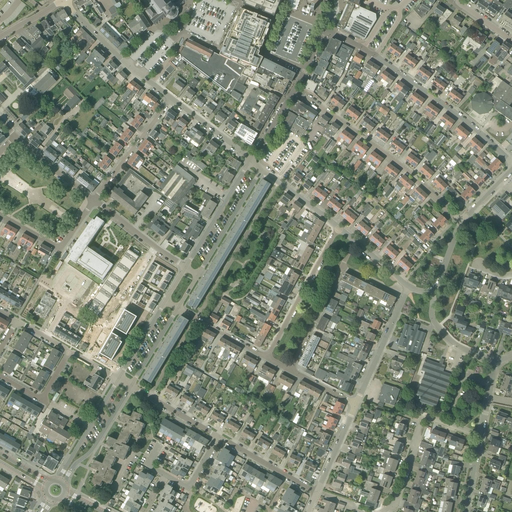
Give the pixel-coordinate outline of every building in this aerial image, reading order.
[(88,7),(83,0),(79,0),(74,3),(78,11),(82,14),(85,12),(82,8),(81,7),(84,5),(86,8),(88,7)] [(94,0),(83,0),(88,7),(93,4),(100,15),(104,13),(99,5),(95,2),(94,0)] [(110,0),(115,6),(117,9),(121,6),(117,0),(110,0)] [(150,20),(155,26),(166,17),(170,20),(174,19),(177,17),(178,13),(178,11),(179,10),(179,9),(179,8),(178,8),(188,0),(187,0),(146,0),(150,4),(148,5),(150,7),(145,10),(152,19),(150,20)] [(242,0),(241,2),(244,3),(243,5),(274,17),(278,7),(279,7),(281,0),(242,0)] [(424,0),(426,1),(424,3),(423,2),(421,6),(419,5),(413,10),(421,19),(424,16),(423,15),(424,14),(425,15),(428,11),(429,11),(431,8),(430,7),(432,5),(433,5),(436,0),(424,0)] [(486,11),(492,0),(480,0),(475,7),(484,13),(486,11)] [(497,2),(493,0),(492,0),(486,11),(494,17),(500,9),(501,8),(501,6),(497,3),(497,2)] [(506,0),(501,6),(504,8),(511,0),(510,0),(506,0)] [(371,12),(365,9),(360,7),(348,2),(347,5),(348,5),(339,26),(338,25),(337,28),(348,33),(349,33),(360,38),(360,39),(364,41),(367,36),(372,28),(377,20),(376,14),(371,13),(371,12)] [(108,10),(112,16),(118,12),(116,9),(117,9),(115,6),(108,10)] [(447,19),(452,13),(446,9),(445,10),(438,6),(434,12),(440,17),(440,18),(442,20),(439,24),(441,25),(447,19)] [(68,17),(64,10),(56,14),(59,18),(60,17),(62,21),(61,21),(64,24),(69,30),(72,27),(64,20),(68,17)] [(241,74),(248,78),(253,80),(263,58),(258,56),(271,22),(241,10),(220,56),(226,59),(244,68),(241,74)] [(511,17),(511,16),(506,13),(507,13),(506,12),(501,20),(507,24),(511,17)] [(144,32),(151,27),(142,13),(135,19),(136,20),(128,25),(133,34),(141,29),(144,32)] [(55,25),(58,29),(62,32),(63,30),(60,27),(64,24),(61,21),(62,21),(60,17),(59,18),(56,14),(51,17),(56,25),(55,25)] [(456,30),(458,26),(462,21),(458,19),(459,18),(455,16),(451,22),(454,24),(452,27),(456,30)] [(92,25),(95,27),(101,22),(98,19),(95,17),(92,20),(93,21),(93,22),(94,23),(92,25)] [(53,32),(55,30),(58,29),(55,25),(53,26),(48,19),(41,23),(45,30),(52,37),(54,34),(53,32)] [(442,32),(449,25),(445,22),(439,28),(442,32)] [(103,35),(109,30),(104,25),(99,31),(103,35)] [(463,35),(467,29),(463,26),(461,29),(458,26),(456,30),(459,32),(459,33),(463,35)] [(41,33),(35,27),(29,33),(35,40),(36,39),(37,40),(30,47),(35,52),(45,42),(41,37),(39,35),(41,33)] [(77,42),(83,36),(86,33),(81,29),(82,28),(81,28),(73,37),(77,42)] [(114,34),(109,30),(103,35),(108,40),(114,34)] [(475,52),(478,54),(481,50),(483,49),(480,46),(486,38),(480,34),(480,32),(478,31),(476,31),(471,39),(467,37),(463,44),(466,46),(469,42),(478,48),(475,52)] [(113,44),(118,39),(114,34),(108,40),(113,44)] [(117,49),(122,44),(123,44),(127,40),(122,35),(118,39),(113,44),(117,49)] [(69,41),(82,56),(84,53),(95,42),(92,39),(88,36),(86,38),(83,36),(77,42),(73,37),(69,41)] [(335,41),(331,39),(325,52),(347,62),(348,59),(353,50),(341,44),(341,43),(335,40),(335,41)] [(25,46),(19,40),(18,40),(17,40),(16,41),(16,42),(13,45),(15,46),(14,48),(19,52),(22,56),(26,53),(22,49),(25,46)] [(179,51),(187,55),(193,42),(189,40),(188,40),(186,43),(184,42),(179,51)] [(388,51),(393,54),(397,48),(394,46),(397,43),(395,41),(388,51)] [(492,54),(495,56),(505,42),(504,41),(501,47),(499,45),(499,44),(499,45),(495,42),(495,41),(486,52),(491,56),(492,54)] [(193,42),(187,55),(192,57),(198,45),(198,44),(197,45),(193,42)] [(511,47),(505,42),(495,56),(491,60),(492,61),(495,63),(500,56),(504,59),(508,54),(507,53),(511,47)] [(199,45),(198,45),(192,57),(187,55),(179,51),(168,63),(170,65),(165,70),(170,75),(184,60),(230,95),(231,93),(241,74),(244,68),(226,59),(220,56),(213,53),(213,52),(212,52),(204,48),(203,47),(202,47),(199,45)] [(23,88),(25,90),(30,85),(29,83),(35,77),(34,77),(35,77),(6,47),(0,52),(6,59),(0,65),(0,105),(5,101),(5,100),(7,99),(0,91),(0,75),(8,69),(24,86),(22,89),(23,88)] [(91,66),(93,64),(93,63),(103,52),(98,47),(97,48),(98,48),(92,53),(92,54),(88,59),(86,61),(91,66)] [(397,48),(393,54),(398,58),(405,49),(403,47),(400,50),(397,48)] [(94,78),(97,75),(102,70),(99,67),(103,62),(103,63),(108,57),(103,52),(93,63),(93,64),(97,67),(93,72),(94,72),(91,76),(94,78)] [(347,62),(325,52),(324,52),(325,52),(321,59),(321,60),(343,71),(347,63),(347,62)] [(410,52),(403,61),(408,65),(413,59),(409,57),(412,53),(410,52)] [(87,56),(84,53),(82,56),(75,63),(78,66),(87,56)] [(362,66),(359,64),(363,58),(357,54),(348,68),(352,70),(355,65),(360,68),(362,66)] [(483,56),(474,66),(479,70),(488,61),(483,56)] [(267,87),(267,86),(270,81),(271,77),(277,65),(263,59),(263,58),(253,80),(267,87)] [(413,59),(408,65),(413,69),(420,59),(418,58),(416,61),(413,59)] [(343,71),(321,60),(320,64),(319,64),(318,67),(335,76),(340,78),(341,76),(343,71)] [(62,68),(55,61),(52,64),(59,71),(62,68)] [(370,71),(374,65),(375,64),(372,62),(372,63),(369,61),(362,71),(362,72),(367,75),(370,71)] [(117,68),(112,62),(110,65),(108,63),(103,69),(106,72),(108,72),(110,71),(112,73),(117,68)] [(447,75),(448,75),(452,71),(444,63),(440,67),(447,75)] [(416,74),(422,78),(426,71),(423,69),(426,66),(423,64),(416,74)] [(271,77),(279,80),(282,82),(284,79),(289,81),(292,83),(292,81),(293,79),(294,79),(294,78),(295,75),(296,75),(296,74),(295,74),(277,66),(278,65),(277,65),(277,66),(277,65),(271,77)] [(373,78),(380,68),(374,65),(370,71),(372,73),(370,76),(373,78)] [(47,66),(35,77),(29,83),(30,85),(25,90),(23,92),(31,100),(38,93),(41,96),(56,82),(54,79),(57,77),(49,68),(48,68),(47,66)] [(335,76),(318,67),(317,67),(318,68),(316,71),(314,74),(331,83),(335,76)] [(500,67),(494,73),(497,76),(503,70),(500,67)] [(428,69),(426,71),(422,78),(427,82),(434,72),(432,70),(431,71),(428,69)] [(453,70),(452,71),(448,75),(451,78),(456,73),(453,70)] [(358,71),(354,78),(352,82),(355,84),(357,80),(362,73),(358,71)] [(385,81),(389,75),(384,71),(377,81),(379,82),(382,79),(385,81)] [(115,78),(113,76),(109,81),(113,86),(119,80),(122,82),(127,77),(122,72),(115,78)] [(243,86),(248,78),(241,74),(231,93),(230,95),(230,96),(240,103),(242,99),(241,98),(244,92),(246,88),(243,86)] [(331,83),(314,74),(310,82),(328,90),(331,92),(335,85),(331,83)] [(389,75),(385,81),(388,83),(385,87),(388,89),(395,79),(389,75)] [(431,85),(437,89),(441,82),(444,79),(438,75),(431,85)] [(186,82),(182,79),(178,76),(175,80),(177,81),(173,86),(180,92),(184,86),(183,85),(186,82)] [(457,87),(462,78),(458,76),(453,85),(457,87)] [(489,84),(494,79),(492,76),(486,81),(489,84)] [(349,81),(346,79),(344,77),(341,83),(345,86),(346,85),(349,81)] [(185,95),(191,100),(195,94),(191,92),(199,82),(194,79),(191,82),(187,86),(190,88),(185,95)] [(282,82),(279,80),(278,82),(275,80),(274,82),(286,88),(288,85),(287,84),(289,81),(284,79),(282,82)] [(322,101),(323,102),(324,102),(327,98),(329,95),(326,94),(328,90),(310,82),(308,80),(304,89),(313,93),(322,101)] [(132,81),(127,87),(129,89),(121,98),(124,101),(137,85),(132,81)] [(441,82),(437,89),(442,92),(449,83),(447,81),(444,84),(441,82)] [(493,96),(491,98),(492,107),(495,109),(494,109),(511,122),(511,108),(509,107),(511,102),(511,81),(509,86),(502,81),(492,95),(493,96)] [(274,82),(271,89),(283,95),(284,91),(286,88),(274,82)] [(405,86),(399,82),(392,92),(394,93),(397,90),(400,92),(405,86)] [(124,101),(119,108),(122,111),(128,104),(133,97),(133,96),(135,94),(137,95),(139,97),(144,91),(141,89),(142,88),(137,85),(124,101)] [(81,101),(75,95),(77,93),(70,86),(65,91),(72,98),(66,104),(72,110),(81,101)] [(403,100),(410,90),(405,86),(400,92),(397,96),(403,100)] [(349,97),(353,99),(360,89),(357,87),(349,97)] [(455,87),(448,96),(453,100),(458,94),(455,92),(457,88),(455,87)] [(249,95),(272,109),(273,110),(276,104),(275,103),(276,101),(277,101),(279,98),(272,94),(272,95),(269,93),(268,95),(258,88),(256,92),(252,90),(249,95)] [(199,97),(194,103),(198,106),(198,105),(201,108),(205,102),(207,104),(211,100),(210,99),(216,92),(212,89),(206,98),(201,94),(199,97)] [(386,90),(380,98),(383,100),(389,92),(386,90)] [(108,99),(111,102),(113,104),(118,97),(114,93),(108,99)] [(142,98),(144,100),(148,104),(153,97),(148,93),(147,95),(145,94),(142,98)] [(336,106),(341,100),(338,98),(340,94),(338,93),(331,102),(336,106)] [(415,103),(419,97),(414,93),(407,102),(409,104),(412,101),(415,103)] [(453,100),(458,104),(465,94),(463,93),(461,96),(458,94),(453,100)] [(488,113),(492,107),(491,98),(484,94),(476,95),(471,102),(473,110),(479,115),(488,113)] [(249,95),(244,103),(268,117),(271,112),(272,109),(249,95)] [(158,101),(153,97),(148,104),(153,107),(151,109),(154,112),(159,105),(157,103),(158,101)] [(425,101),(419,97),(415,103),(418,105),(415,109),(418,110),(425,101)] [(102,98),(93,107),(96,110),(105,101),(102,98)] [(336,106),(341,110),(348,100),(346,99),(344,102),(341,100),(336,106)] [(204,110),(210,115),(215,109),(210,106),(213,102),(211,100),(207,104),(209,105),(204,110)] [(221,100),(217,105),(215,107),(219,110),(224,103),(221,100)] [(297,100),(291,111),(297,115),(298,114),(299,115),(299,117),(311,124),(317,114),(308,107),(304,104),(297,100)] [(373,103),(372,104),(369,108),(372,110),(375,106),(376,105),(380,108),(382,105),(375,100),(373,103)] [(401,100),(400,101),(394,108),(398,111),(400,108),(404,102),(401,100)] [(138,101),(134,106),(132,108),(135,110),(141,103),(138,101)] [(266,121),(268,117),(244,103),(240,110),(263,125),(265,123),(264,123),(265,121),(266,121)] [(353,104),(346,113),(351,117),(356,111),(353,109),(355,105),(353,104)] [(430,114),(435,107),(429,104),(422,113),(424,115),(427,112),(430,114)] [(383,105),(378,111),(386,116),(390,110),(383,105)] [(34,106),(21,119),(23,122),(37,109),(34,106)] [(433,121),(440,111),(435,107),(430,114),(433,116),(431,119),(433,121)] [(18,119),(7,108),(3,111),(14,122),(18,119)] [(228,118),(230,117),(232,114),(224,108),(220,112),(220,113),(215,119),(222,123),(227,117),(228,118)] [(166,122),(170,125),(172,126),(175,121),(173,120),(177,115),(170,110),(166,115),(167,116),(165,120),(167,121),(166,122)] [(263,125),(240,110),(237,115),(244,120),(244,121),(259,131),(260,131),(263,125)] [(351,117),(356,121),(363,112),(361,110),(358,113),(356,111),(351,117)] [(311,124),(299,117),(298,118),(290,112),(289,113),(290,113),(282,125),(282,126),(301,137),(303,139),(307,133),(305,131),(311,124)] [(384,125),(389,118),(388,118),(390,116),(388,114),(381,123),(384,125)] [(442,122),(445,124),(450,118),(444,114),(437,124),(439,126),(442,122)] [(134,120),(140,125),(144,120),(138,115),(134,120)] [(323,115),(319,121),(323,124),(320,127),(323,128),(325,125),(325,126),(330,120),(323,115)] [(367,120),(370,116),(368,115),(360,124),(366,128),(370,122),(367,120)] [(177,123),(175,121),(172,126),(171,128),(176,132),(178,130),(181,133),(184,129),(188,123),(181,118),(177,123)] [(455,122),(450,118),(445,124),(442,128),(448,132),(455,122)] [(103,128),(108,122),(105,119),(99,125),(103,128)] [(371,132),(378,123),(373,119),(370,122),(366,128),(371,132)] [(16,129),(20,133),(32,122),(30,120),(28,122),(24,126),(22,123),(16,129)] [(140,125),(134,120),(131,125),(137,130),(140,125)] [(396,133),(403,125),(405,122),(402,120),(394,131),(396,133)] [(33,121),(32,122),(20,133),(25,138),(31,133),(28,130),(31,128),(32,128),(36,125),(33,121)] [(226,127),(232,132),(237,126),(239,128),(241,125),(236,121),(234,124),(231,121),(226,127)] [(258,134),(259,131),(244,121),(241,124),(247,127),(247,128),(258,134)] [(42,122),(34,130),(36,132),(45,124),(42,122)] [(325,130),(333,136),(335,133),(340,128),(333,123),(331,127),(329,125),(326,129),(325,130)] [(423,133),(426,135),(433,126),(429,123),(423,133)] [(239,128),(234,134),(245,142),(251,146),(258,134),(247,128),(241,124),(241,125),(239,128)] [(44,140),(46,137),(47,136),(48,137),(53,131),(46,125),(38,134),(36,133),(29,139),(29,140),(30,139),(32,141),(30,143),(37,149),(41,143),(42,142),(40,140),(41,138),(44,140)] [(380,139),(385,133),(382,131),(385,128),(383,126),(375,135),(380,139)] [(426,135),(428,136),(429,137),(435,128),(433,126),(426,135)] [(454,137),(455,136),(457,133),(459,136),(464,130),(459,126),(452,135),(454,137)] [(185,135),(187,136),(189,138),(192,140),(194,137),(198,131),(193,127),(190,132),(189,133),(187,131),(185,135)] [(127,129),(124,134),(130,138),(133,134),(127,129)] [(164,138),(167,134),(160,129),(158,133),(154,130),(149,136),(155,141),(157,137),(158,138),(161,139),(163,139),(164,138)] [(470,134),(464,130),(459,136),(463,138),(460,141),(462,143),(470,134)] [(203,135),(198,131),(194,137),(192,140),(199,146),(202,142),(200,140),(203,135)] [(344,141),(349,134),(344,131),(336,140),(342,144),(344,141)] [(380,139),(386,143),(393,134),(391,132),(388,135),(385,133),(380,139)] [(53,143),(58,136),(54,134),(49,140),(53,143)] [(120,139),(126,143),(130,138),(124,134),(120,139)] [(344,141),(342,144),(341,144),(345,146),(347,148),(354,138),(349,134),(344,141)] [(441,145),(446,138),(441,135),(434,144),(439,147),(441,145)] [(390,147),(395,150),(403,140),(402,141),(397,137),(390,147)] [(473,148),(479,142),(474,138),(466,147),(468,149),(470,146),(473,148)] [(326,151),(333,141),(330,139),(323,148),(326,151)] [(146,140),(142,145),(148,150),(150,147),(153,149),(155,147),(146,140)] [(395,150),(401,154),(408,145),(406,143),(407,142),(403,140),(395,150)] [(212,156),(215,152),(219,147),(211,141),(208,146),(205,144),(200,151),(201,152),(203,153),(205,150),(207,152),(207,153),(212,156)] [(336,143),(333,141),(326,151),(329,153),(336,143)] [(363,145),(360,143),(358,141),(351,151),(353,153),(356,149),(359,151),(363,145)] [(426,144),(430,147),(434,150),(436,146),(429,141),(426,144)] [(484,147),(479,142),(473,148),(476,151),(473,154),(476,156),(484,147)] [(119,152),(123,147),(117,143),(113,148),(119,152)] [(49,158),(56,148),(51,144),(49,147),(43,154),(46,156),(46,155),(49,158),(48,158),(49,158)] [(146,153),(148,150),(142,145),(138,150),(147,157),(148,155),(146,153)] [(369,149),(363,145),(359,151),(362,154),(359,157),(361,159),(369,149)] [(66,150),(73,155),(76,151),(69,146),(66,150)] [(66,151),(63,149),(61,152),(56,148),(49,158),(54,162),(59,156),(61,158),(66,151)] [(113,148),(110,152),(109,153),(115,157),(119,152),(113,148)] [(341,161),(344,157),(348,152),(344,149),(337,158),(341,161)] [(405,160),(410,164),(415,158),(419,153),(415,150),(414,152),(412,150),(405,160)] [(189,155),(191,153),(190,152),(188,151),(184,156),(191,162),(193,158),(189,155)] [(433,151),(426,159),(430,162),(436,154),(433,151)] [(378,156),(374,153),(373,152),(365,162),(368,163),(370,160),(373,162),(378,156)] [(135,154),(131,159),(137,163),(140,161),(142,163),(144,161),(135,154)] [(463,160),(456,154),(451,159),(455,163),(457,165),(458,165),(463,160)] [(471,165),(472,164),(475,161),(477,159),(473,155),(467,161),(471,165)] [(106,156),(103,161),(108,166),(112,161),(106,156)] [(383,160),(378,156),(373,162),(370,166),(374,168),(376,170),(383,160)] [(478,157),(477,159),(475,161),(476,162),(478,164),(481,167),(482,168),(484,165),(485,165),(484,166),(493,174),(498,169),(492,164),(489,167),(486,164),(482,160),(483,159),(482,159),(479,156),(478,157)] [(194,157),(193,158),(191,162),(204,172),(207,167),(194,157)] [(236,160),(231,157),(228,161),(230,163),(229,166),(232,168),(232,167),(237,171),(241,164),(236,160)] [(415,158),(410,164),(415,168),(423,158),(420,157),(418,160),(415,158)] [(63,159),(58,165),(63,169),(68,163),(63,159)] [(131,159),(127,164),(136,171),(138,168),(135,166),(137,163),(131,159)] [(502,165),(496,159),(492,164),(498,169),(502,165)] [(99,166),(105,171),(108,166),(103,161),(99,166)] [(357,169),(361,163),(358,161),(351,171),(354,173),(357,169)] [(440,172),(446,165),(447,163),(445,161),(443,163),(437,169),(440,172)] [(424,175),(429,170),(426,167),(429,164),(427,162),(419,171),(424,175)] [(68,163),(63,169),(68,173),(73,167),(68,163)] [(301,164),(295,172),(297,174),(293,179),(294,180),(295,181),(295,183),(297,184),(298,184),(298,183),(299,183),(303,178),(302,177),(303,177),(301,175),(303,173),(302,172),(305,167),(301,164)] [(394,168),(389,164),(382,174),(384,176),(386,172),(389,175),(394,168)] [(171,173),(167,178),(162,184),(158,190),(168,198),(177,205),(178,205),(192,186),(197,180),(193,177),(177,165),(173,170),(171,173)] [(73,167),(68,173),(73,177),(78,171),(73,167)] [(229,184),(234,176),(228,173),(229,170),(225,167),(220,174),(219,175),(217,177),(218,178),(220,179),(218,182),(223,185),(224,185),(225,185),(225,184),(226,183),(229,184)] [(400,172),(394,168),(389,175),(393,177),(390,180),(392,182),(400,172)] [(424,175),(429,180),(437,171),(435,169),(432,172),(429,170),(424,175)] [(476,175),(478,178),(484,183),(489,178),(480,170),(478,172),(476,175)] [(329,174),(326,171),(324,174),(320,180),(323,182),(329,174)] [(462,175),(462,174),(459,171),(453,178),(457,181),(462,175)] [(320,180),(324,174),(322,172),(316,179),(319,181),(320,180)] [(462,174),(462,175),(468,181),(471,178),(465,172),(462,174)] [(77,180),(82,184),(87,178),(82,174),(77,180)] [(313,185),(312,185),(314,182),(312,181),(312,180),(311,179),(312,178),(308,175),(305,180),(307,181),(303,186),(304,187),(303,187),(308,191),(308,190),(308,191),(313,185)] [(372,183),(375,185),(380,178),(377,175),(372,183)] [(409,180),(406,177),(404,175),(396,185),(401,189),(404,185),(404,186),(409,180)] [(437,188),(443,182),(445,179),(441,175),(433,183),(437,188)] [(82,184),(87,188),(92,182),(87,178),(82,184)] [(480,188),(484,183),(478,178),(476,180),(473,178),(471,179),(480,188)] [(257,189),(253,196),(261,201),(271,185),(263,180),(260,185),(258,187),(259,187),(257,189)] [(414,184),(409,180),(404,186),(407,188),(404,191),(406,193),(414,184)] [(92,192),(97,186),(92,182),(87,188),(92,192)] [(330,189),(333,192),(336,189),(339,185),(335,182),(330,189)] [(437,188),(442,192),(450,184),(448,182),(445,185),(443,182),(437,188)] [(109,195),(111,197),(135,215),(141,208),(141,207),(148,198),(143,193),(142,193),(141,192),(133,202),(123,194),(124,192),(119,189),(121,187),(119,186),(120,184),(119,183),(115,188),(109,195)] [(320,184),(312,194),(318,198),(322,192),(319,189),(322,186),(320,184)] [(471,197),(475,192),(467,184),(465,186),(468,189),(465,191),(471,197)] [(455,188),(453,185),(448,190),(454,196),(457,193),(454,190),(455,188)] [(394,190),(391,187),(386,194),(384,196),(387,198),(394,190)] [(423,192),(419,188),(418,187),(410,196),(412,198),(415,201),(415,200),(423,192)] [(318,198),(323,202),(330,193),(328,191),(326,194),(322,192),(318,198)] [(466,202),(471,197),(465,191),(460,196),(466,202)] [(428,196),(423,192),(415,200),(418,203),(420,205),(428,196)] [(207,200),(203,207),(212,212),(216,205),(210,201),(212,198),(204,193),(202,197),(207,200)] [(507,212),(503,207),(504,206),(502,205),(509,197),(506,194),(504,193),(499,199),(498,197),(489,206),(490,207),(490,206),(493,209),(493,210),(501,218),(504,215),(505,216),(506,215),(505,214),(507,212)] [(292,198),(286,194),(282,199),(280,202),(286,206),(288,204),(292,198)] [(244,212),(252,217),(261,201),(253,196),(249,203),(248,205),(244,212)] [(334,196),(327,205),(332,209),(337,203),(334,201),(337,197),(334,196)] [(406,196),(406,197),(399,204),(398,206),(401,208),(403,206),(409,199),(406,196)] [(177,205),(168,198),(164,204),(173,211),(177,206),(177,205)] [(353,198),(351,200),(347,205),(351,207),(356,200),(353,198)] [(296,215),(298,212),(301,209),(300,208),(302,206),(296,201),(291,207),(295,210),(293,213),(296,215)] [(332,209),(338,213),(345,204),(343,202),(340,205),(337,203),(332,209)] [(200,218),(202,215),(199,214),(200,213),(185,204),(182,209),(186,212),(196,216),(200,218)] [(368,209),(370,206),(367,204),(362,210),(365,212),(368,209)] [(203,207),(200,213),(199,214),(202,215),(208,219),(212,212),(203,207)] [(280,219),(284,215),(283,214),(287,209),(284,207),(276,216),(280,219)] [(347,220),(352,214),(348,212),(351,208),(349,207),(342,216),(347,220)] [(238,221),(234,227),(242,232),(252,217),(244,212),(240,219),(239,221),(238,221)] [(352,214),(347,220),(352,225),(360,215),(357,213),(355,217),(352,214)] [(313,223),(321,228),(324,223),(318,220),(315,219),(316,217),(313,215),(311,218),(315,219),(313,223)] [(200,218),(196,216),(189,227),(199,233),(203,227),(198,224),(201,219),(200,218)] [(442,216),(437,221),(443,226),(447,221),(442,216)] [(70,257),(69,259),(76,264),(77,263),(82,266),(103,280),(111,268),(109,266),(85,250),(90,243),(97,233),(104,223),(97,218),(97,217),(95,221),(93,220),(93,219),(92,220),(93,220),(77,243),(76,243),(75,245),(73,244),(71,247),(73,248),(71,250),(72,251),(70,254),(69,253),(69,254),(71,255),(69,257),(70,257)] [(151,228),(157,233),(164,223),(165,222),(157,217),(152,224),(153,225),(151,228)] [(177,217),(172,225),(174,227),(180,219),(177,217)] [(416,220),(423,226),(426,223),(419,217),(416,220)] [(287,231),(291,225),(294,221),(294,220),(291,218),(287,225),(284,222),(281,227),(287,231)] [(356,228),(361,232),(366,226),(369,223),(364,219),(356,228)] [(438,231),(443,226),(437,221),(434,224),(431,221),(429,223),(438,231)] [(170,227),(164,223),(157,233),(163,237),(170,227)] [(318,234),(321,228),(313,223),(312,224),(312,223),(311,226),(305,223),(304,226),(306,227),(318,234)] [(7,235),(11,228),(5,225),(0,234),(0,235),(2,236),(4,233),(7,235)] [(369,228),(366,226),(361,232),(366,236),(374,227),(372,225),(369,228)] [(196,240),(199,233),(189,227),(184,235),(180,233),(180,232),(173,228),(170,232),(174,234),(178,236),(183,239),(187,241),(190,236),(196,240)] [(229,236),(225,243),(233,248),(242,232),(234,227),(230,234),(231,234),(229,236)] [(315,239),(318,234),(306,227),(304,229),(308,231),(306,234),(315,239)] [(406,231),(405,230),(402,232),(409,238),(414,232),(409,227),(406,231)] [(426,232),(424,234),(429,240),(434,235),(425,227),(423,229),(426,232)] [(6,238),(9,240),(11,242),(17,231),(11,228),(7,235),(6,238)] [(370,239),(375,244),(380,238),(377,235),(379,232),(377,230),(370,239)] [(313,244),(315,239),(306,234),(301,231),(296,238),(299,240),(310,245),(311,243),(313,244)] [(174,234),(170,232),(168,235),(165,239),(168,242),(174,234)] [(425,245),(429,240),(424,234),(424,235),(422,233),(419,235),(418,234),(416,237),(425,245)] [(28,238),(23,234),(17,245),(19,246),(21,242),(25,244),(28,238)] [(375,244),(380,248),(388,239),(385,237),(383,241),(380,238),(375,244)] [(28,238),(25,244),(28,246),(26,250),(28,251),(34,241),(28,238)] [(186,243),(187,241),(183,239),(180,243),(183,245),(180,250),(187,254),(191,247),(186,243)] [(301,250),(310,255),(313,250),(309,248),(310,245),(299,240),(298,243),(301,244),(298,249),(299,249),(301,250)] [(402,249),(404,251),(409,246),(412,243),(409,241),(402,249)] [(13,245),(10,243),(7,249),(4,254),(7,255),(13,245)] [(220,252),(217,256),(216,259),(224,263),(233,248),(225,243),(221,250),(220,252)] [(383,251),(388,256),(394,250),(391,247),(393,244),(391,243),(383,251)] [(45,254),(41,261),(45,264),(47,261),(46,261),(52,251),(41,245),(38,251),(45,254)] [(414,253),(419,257),(423,252),(419,248),(414,253)] [(121,283),(122,281),(122,280),(122,281),(127,273),(129,270),(129,271),(135,263),(134,263),(136,260),(137,260),(139,257),(129,250),(103,287),(100,285),(85,306),(84,307),(98,317),(100,314),(112,296),(115,298),(118,293),(115,291),(121,283)] [(278,260),(281,254),(274,250),(271,256),(278,260)] [(310,255),(301,250),(298,256),(307,261),(310,255)] [(388,256),(393,260),(401,251),(399,250),(397,253),(394,250),(388,256)] [(397,264),(402,268),(407,262),(404,260),(407,256),(405,255),(397,264)] [(295,261),(305,266),(307,261),(298,256),(295,261)] [(271,267),(271,266),(274,260),(269,258),(266,264),(271,267)] [(210,267),(206,274),(214,279),(224,263),(216,259),(212,265),(211,267),(210,267)] [(302,271),(305,266),(295,261),(293,260),(290,265),(302,271)] [(412,266),(407,262),(402,268),(407,272),(412,266)] [(158,269),(162,271),(164,268),(155,263),(153,266),(152,265),(148,271),(150,272),(150,271),(155,275),(156,274),(158,269)] [(172,273),(164,268),(162,271),(165,273),(162,278),(167,282),(169,283),(172,277),(171,276),(172,273)] [(295,273),(296,272),(291,269),(287,276),(296,281),(299,276),(295,273)] [(157,280),(159,276),(156,274),(155,275),(150,271),(150,272),(148,274),(147,273),(143,279),(150,283),(154,278),(157,280)] [(347,284),(350,278),(351,276),(350,276),(348,275),(347,276),(344,275),(345,273),(343,276),(342,277),(343,277),(341,281),(347,284)] [(201,283),(197,290),(205,295),(214,279),(206,274),(202,281),(201,283)] [(469,274),(468,278),(469,279),(467,285),(464,284),(464,283),(462,287),(471,290),(472,289),(476,290),(477,288),(479,283),(478,282),(479,277),(479,278),(475,277),(476,276),(469,274)] [(166,284),(167,282),(162,278),(159,276),(157,280),(160,282),(157,287),(164,291),(167,285),(166,284)] [(293,286),(296,281),(287,276),(284,281),(293,286)] [(350,278),(347,284),(353,287),(356,280),(356,279),(354,278),(353,279),(350,278)] [(290,292),(293,286),(284,281),(282,280),(280,282),(283,284),(281,287),(290,292)] [(358,289),(361,283),(362,282),(359,281),(359,282),(356,280),(353,287),(358,289)] [(496,296),(497,294),(499,288),(495,286),(496,285),(495,285),(496,283),(489,281),(487,286),(483,285),(481,291),(487,294),(488,293),(492,294),(491,297),(496,298),(496,296)] [(363,295),(364,292),(367,286),(368,285),(368,284),(367,285),(365,284),(364,285),(361,283),(358,289),(357,292),(363,295)] [(145,292),(149,294),(151,290),(142,285),(140,288),(139,287),(135,293),(137,294),(142,297),(143,297),(145,292)] [(511,300),(511,296),(511,290),(504,288),(505,287),(500,285),(499,288),(497,294),(499,295),(501,295),(500,296),(511,300)] [(3,300),(8,303),(16,289),(17,287),(15,286),(14,288),(10,295),(7,294),(3,300)] [(370,295),(373,289),(373,287),(371,286),(370,288),(367,286),(364,292),(370,295)] [(288,297),(290,292),(281,287),(279,291),(273,288),(271,291),(280,295),(281,293),(288,297)] [(17,295),(16,295),(19,291),(16,289),(8,303),(14,306),(17,300),(15,298),(17,295)] [(374,301),(378,292),(379,290),(377,289),(376,290),(373,289),(370,295),(368,299),(369,299),(368,299),(373,302),(373,301),(374,301)] [(159,295),(151,290),(149,294),(152,296),(149,301),(154,304),(156,305),(159,299),(158,298),(159,295)] [(196,310),(203,298),(205,295),(197,290),(193,296),(193,297),(192,299),(192,298),(187,305),(192,308),(191,309),(193,310),(193,309),(196,310)] [(45,291),(34,313),(46,319),(56,300),(50,297),(51,295),(45,291)] [(279,298),(278,298),(280,295),(271,291),(270,294),(269,294),(273,296),(271,300),(273,302),(282,307),(285,301),(279,298)] [(382,293),(378,292),(374,301),(377,302),(378,299),(381,301),(384,294),(385,293),(382,292),(382,293)] [(144,302),(146,299),(143,297),(142,297),(137,294),(135,297),(134,296),(130,302),(137,306),(141,300),(144,302)] [(379,304),(385,307),(390,297),(391,296),(390,296),(388,295),(387,296),(384,294),(381,301),(379,304)] [(245,300),(250,303),(258,307),(260,303),(247,296),(245,300)] [(223,297),(221,301),(220,302),(228,306),(231,302),(223,297)] [(393,299),(390,297),(385,307),(383,311),(382,313),(379,319),(382,320),(385,314),(388,316),(388,314),(389,314),(392,306),(394,304),(394,303),(396,299),(396,298),(396,299),(394,298),(393,299)] [(153,307),(154,304),(149,301),(146,299),(144,302),(147,304),(144,310),(151,314),(154,308),(153,307)] [(331,299),(328,305),(339,311),(340,308),(336,306),(338,303),(331,299)] [(19,309),(23,303),(17,300),(14,306),(19,309)] [(276,317),(279,312),(270,307),(262,302),(261,305),(269,309),(267,312),(276,317)] [(279,312),(282,307),(273,302),(270,307),(279,312)] [(340,318),(337,317),(336,316),(339,311),(328,305),(325,311),(332,314),(333,314),(331,318),(338,321),(339,322),(340,319),(340,318)] [(462,317),(465,309),(457,306),(454,314),(455,314),(454,318),(454,319),(454,320),(453,320),(452,322),(457,324),(455,327),(461,329),(459,333),(461,334),(462,333),(464,334),(463,335),(470,337),(472,333),(473,334),(475,330),(466,327),(468,323),(464,322),(465,318),(462,317)] [(257,316),(265,321),(267,319),(274,323),(276,317),(267,312),(264,316),(251,308),(249,312),(257,316)] [(354,323),(361,326),(368,329),(369,327),(371,328),(375,330),(375,329),(378,330),(381,323),(375,321),(377,318),(372,315),(370,319),(374,321),(373,324),(361,319),(364,312),(362,311),(360,309),(354,323)] [(211,318),(209,320),(216,324),(219,318),(216,316),(218,312),(214,310),(212,314),(210,317),(211,318)] [(125,334),(135,316),(125,311),(115,328),(125,334)] [(264,323),(265,321),(257,316),(256,319),(259,322),(257,326),(259,328),(262,329),(268,332),(271,327),(265,324),(264,323)] [(181,317),(171,332),(179,337),(189,321),(181,317)] [(221,327),(227,331),(231,324),(233,320),(229,318),(229,319),(226,317),(224,320),(223,320),(221,324),(222,324),(221,327)] [(319,323),(333,330),(336,324),(337,325),(338,321),(331,318),(330,321),(329,321),(329,320),(322,317),(319,323)] [(9,323),(3,320),(0,324),(0,328),(4,331),(9,323)] [(476,328),(479,329),(478,331),(483,333),(486,324),(481,322),(481,323),(478,322),(476,328)] [(333,330),(319,323),(316,329),(323,332),(325,329),(332,333),(334,330),(333,330)] [(511,325),(506,323),(502,332),(506,334),(507,333),(511,334),(511,325)] [(405,324),(398,345),(406,348),(405,350),(414,353),(418,355),(426,334),(417,331),(418,329),(405,324)] [(59,336),(64,329),(58,325),(53,333),(59,336)] [(370,331),(368,329),(361,326),(359,331),(365,334),(363,338),(373,342),(375,337),(376,335),(369,333),(370,331)] [(265,338),(268,332),(262,329),(259,328),(256,332),(259,334),(265,338)] [(65,340),(69,332),(64,329),(59,336),(65,340)] [(200,340),(202,341),(205,343),(207,339),(211,332),(206,329),(200,340)] [(492,345),(494,339),(497,340),(499,334),(493,332),(486,329),(482,340),(485,341),(485,342),(492,345)] [(23,332),(20,337),(28,342),(32,337),(23,332)] [(70,343),(75,335),(69,332),(65,340),(70,343)] [(171,332),(162,348),(170,353),(179,337),(171,332)] [(216,335),(211,332),(207,339),(210,341),(208,344),(210,345),(216,335)] [(110,360),(120,342),(122,339),(112,334),(100,354),(110,360)] [(262,343),(265,338),(259,334),(256,340),(262,343)] [(81,339),(75,335),(70,343),(76,346),(81,339)] [(313,335),(306,350),(313,353),(320,339),(313,335)] [(20,337),(17,343),(25,348),(28,342),(20,337)] [(223,348),(226,341),(221,338),(216,348),(218,349),(220,346),(223,348)] [(367,354),(371,347),(365,344),(362,343),(364,341),(358,338),(354,348),(359,351),(367,354)] [(259,348),(262,343),(256,340),(254,345),(259,348)] [(226,341),(223,348),(225,349),(221,356),(222,356),(221,358),(222,359),(223,357),(224,357),(231,343),(226,341)] [(22,354),(25,348),(17,343),(13,349),(18,351),(22,354)] [(228,356),(230,352),(233,353),(237,346),(231,343),(224,357),(223,357),(222,359),(222,360),(224,361),(226,359),(228,355),(228,356)] [(237,346),(233,353),(236,355),(234,358),(236,359),(242,349),(237,346)] [(162,348),(153,363),(161,368),(170,353),(162,348)] [(53,349),(50,354),(58,359),(61,354),(53,349)] [(306,368),(313,353),(306,350),(298,365),(306,368)] [(359,351),(356,358),(359,359),(364,361),(367,354),(359,351)] [(11,353),(8,359),(16,364),(19,358),(11,353)] [(55,365),(58,359),(50,354),(46,360),(55,365)] [(338,358),(350,364),(351,362),(352,363),(354,360),(347,357),(340,354),(338,358)] [(244,364),(247,366),(251,359),(245,355),(239,366),(242,367),(244,364)] [(397,376),(399,371),(402,361),(393,358),(391,363),(392,363),(391,367),(390,367),(388,372),(393,374),(397,376)] [(8,359),(4,365),(13,369),(16,364),(8,359)] [(258,362),(251,359),(247,366),(246,369),(252,373),(258,362)] [(425,359),(424,364),(421,371),(425,372),(417,396),(421,398),(419,405),(422,406),(423,403),(435,407),(439,396),(444,398),(452,375),(437,370),(439,364),(425,359)] [(43,366),(51,371),(55,365),(46,360),(43,366)] [(153,363),(150,368),(143,379),(151,384),(161,368),(153,363)] [(228,371),(231,373),(232,373),(233,371),(236,366),(236,365),(232,363),(228,371)] [(354,363),(351,370),(358,374),(362,366),(357,364),(356,364),(354,363)] [(4,365),(1,370),(9,375),(13,369),(4,365)] [(188,365),(185,370),(192,374),(195,370),(188,365)] [(263,365),(258,376),(264,379),(270,369),(263,365)] [(270,369),(264,379),(270,383),(276,372),(270,369)] [(318,369),(314,377),(317,378),(318,378),(323,381),(327,373),(318,369)] [(40,370),(37,376),(46,381),(49,375),(45,373),(40,370)] [(355,381),(358,374),(351,370),(348,376),(338,372),(336,375),(344,379),(349,381),(350,379),(355,381)] [(104,379),(95,374),(91,381),(87,378),(84,384),(88,386),(88,387),(97,392),(99,387),(100,387),(102,384),(101,384),(104,379)] [(505,376),(503,383),(511,386),(511,374),(511,375),(511,378),(505,376)] [(279,385),(283,387),(288,378),(281,375),(275,385),(278,387),(279,385)] [(42,387),(46,381),(37,376),(34,382),(42,387)] [(294,382),(288,378),(283,387),(287,389),(286,391),(288,392),(294,382)] [(348,383),(349,381),(344,379),(342,381),(345,382),(342,390),(344,391),(350,393),(351,393),(352,391),(352,390),(351,390),(353,386),(348,383)] [(301,394),(303,391),(306,384),(301,381),(296,392),(301,394)] [(34,382),(31,388),(39,392),(42,387),(34,382)] [(165,392),(171,395),(174,389),(171,387),(173,384),(170,383),(165,392)] [(505,395),(511,397),(511,394),(511,393),(510,393),(511,390),(511,389),(511,386),(503,383),(500,390),(506,392),(505,395)] [(308,393),(311,386),(306,384),(303,391),(308,393)] [(400,390),(397,389),(396,388),(395,387),(394,387),(393,387),(383,384),(382,386),(385,392),(383,392),(383,391),(381,391),(377,400),(380,401),(381,402),(383,403),(384,403),(394,406),(395,404),(396,403),(396,401),(396,399),(400,390)] [(174,389),(171,395),(176,398),(181,389),(176,386),(174,389)] [(275,388),(272,386),(269,391),(267,395),(270,397),(275,388)] [(310,395),(313,396),(317,389),(311,386),(308,393),(306,397),(304,400),(302,404),(306,406),(310,398),(309,397),(310,395)] [(9,392),(3,388),(0,393),(0,397),(4,400),(9,392)] [(317,389),(313,396),(316,397),(314,401),(316,402),(322,392),(317,389)] [(180,400),(186,403),(189,398),(186,396),(188,393),(186,391),(180,400)] [(8,402),(13,405),(18,397),(12,394),(8,402)] [(192,399),(189,398),(186,403),(191,407),(197,398),(194,396),(192,399)] [(24,400),(18,397),(13,405),(19,408),(24,400)] [(336,399),(334,403),(337,404),(335,407),(342,411),(344,405),(337,402),(338,400),(336,399),(337,399),(336,399)] [(29,403),(24,400),(19,408),(25,411),(29,403)] [(201,400),(196,409),(201,412),(204,406),(201,405),(203,401),(201,400)] [(35,407),(29,403),(25,411),(30,415),(35,407)] [(201,412),(206,415),(212,406),(209,405),(207,408),(204,406),(201,412)] [(238,408),(237,407),(234,406),(234,407),(230,415),(233,417),(238,408)] [(36,418),(38,414),(41,410),(35,407),(30,415),(36,418)] [(340,416),(342,411),(335,407),(333,410),(330,409),(329,411),(340,416)] [(216,421),(220,415),(216,413),(218,410),(216,409),(211,418),(216,421)] [(291,420),(296,411),(293,409),(288,419),(291,420)] [(54,441),(59,444),(60,442),(64,444),(66,439),(67,440),(71,435),(62,430),(68,421),(51,410),(46,418),(48,419),(46,421),(44,419),(41,424),(42,425),(38,431),(42,434),(41,435),(43,437),(44,436),(47,438),(46,439),(53,443),(54,441)] [(366,413),(363,420),(369,422),(371,423),(372,419),(376,420),(378,417),(380,418),(382,412),(376,410),(375,412),(370,411),(369,414),(366,413)] [(120,435),(128,439),(131,434),(139,438),(145,424),(139,422),(142,415),(133,412),(131,417),(122,413),(122,414),(123,414),(121,417),(119,421),(126,424),(125,427),(124,426),(120,435)] [(506,419),(508,415),(507,415),(507,414),(507,413),(505,412),(504,413),(504,414),(499,412),(498,414),(499,414),(498,416),(496,415),(494,422),(497,424),(498,421),(504,424),(505,419),(506,419)] [(227,415),(225,414),(223,417),(220,415),(216,421),(222,424),(227,415)] [(328,423),(335,426),(337,420),(327,416),(326,418),(329,419),(328,423)] [(226,427),(231,430),(237,421),(233,419),(231,417),(226,427)] [(165,427),(168,421),(164,419),(159,428),(161,429),(159,431),(164,434),(167,428),(165,427)] [(362,428),(361,431),(367,433),(369,427),(367,427),(369,422),(363,420),(361,419),(359,426),(362,428)] [(164,434),(167,436),(171,431),(169,429),(172,424),(168,421),(165,427),(167,428),(164,434)] [(237,421),(231,430),(237,433),(242,424),(240,422),(240,423),(237,421)] [(333,431),(335,426),(328,423),(326,426),(323,424),(322,426),(333,431)] [(399,423),(397,429),(405,432),(407,428),(405,428),(406,426),(399,423)] [(167,436),(171,438),(175,433),(173,432),(176,426),(172,424),(169,429),(171,431),(167,436)] [(171,438),(175,441),(178,435),(176,434),(180,428),(176,426),(173,432),(175,433),(171,438)] [(246,426),(241,435),(247,438),(250,433),(247,431),(249,428),(246,426)] [(178,435),(175,441),(179,443),(181,440),(184,434),(182,433),(184,430),(180,428),(176,434),(178,435)] [(404,436),(405,432),(397,429),(395,435),(402,437),(403,435),(404,436)] [(181,440),(185,442),(188,437),(190,438),(193,432),(189,430),(187,433),(186,435),(184,434),(181,440)] [(301,436),(302,437),(305,432),(304,432),(304,431),(301,430),(294,444),(291,449),(295,450),(298,444),(301,436)] [(437,440),(439,432),(433,430),(430,438),(429,442),(431,442),(433,439),(437,440)] [(250,433),(247,438),(252,442),(257,432),(255,431),(253,435),(250,433)] [(322,435),(321,438),(328,441),(331,436),(320,431),(319,433),(322,435)] [(357,433),(354,440),(360,442),(365,444),(367,438),(366,436),(367,433),(361,431),(360,434),(357,433)] [(185,442),(189,445),(192,439),(194,440),(197,434),(193,432),(190,438),(188,437),(185,442)] [(446,434),(439,432),(437,440),(440,441),(439,445),(441,446),(438,453),(440,454),(442,455),(444,448),(447,440),(444,439),(446,434)] [(189,445),(192,447),(196,441),(198,442),(201,437),(197,434),(194,440),(192,439),(189,445)] [(110,450),(109,449),(105,459),(116,463),(118,458),(124,461),(130,447),(126,446),(128,439),(120,435),(117,441),(109,437),(106,445),(111,447),(110,450)] [(256,444),(262,447),(267,438),(262,435),(256,444)] [(498,437),(491,435),(489,438),(492,439),(490,445),(498,448),(501,449),(502,445),(503,446),(505,440),(498,437)] [(3,436),(0,441),(0,445),(4,447),(9,440),(3,436)] [(205,439),(201,437),(198,442),(196,441),(192,447),(196,449),(200,443),(202,445),(205,439)] [(449,444),(456,446),(458,439),(452,437),(449,444)] [(262,447),(267,450),(272,441),(267,438),(262,447)] [(326,447),(328,441),(321,438),(320,441),(316,439),(314,444),(322,448),(323,445),(326,447)] [(204,446),(205,447),(206,447),(209,441),(205,439),(202,445),(200,443),(196,449),(200,451),(204,446)] [(352,451),(360,454),(362,447),(359,446),(360,442),(354,440),(353,439),(350,446),(353,447),(352,451)] [(464,441),(458,439),(456,446),(454,450),(460,452),(464,441)] [(9,440),(4,447),(10,451),(14,443),(9,440)] [(43,443),(37,440),(32,449),(28,447),(25,453),(31,457),(35,452),(37,453),(38,452),(43,443)] [(14,443),(10,451),(16,454),(20,446),(17,444),(18,442),(15,441),(14,443)] [(396,442),(394,447),(402,450),(404,446),(402,446),(403,444),(396,442)] [(277,456),(280,450),(282,447),(279,445),(277,444),(272,453),(277,456)] [(490,445),(488,451),(496,454),(498,448),(490,445)] [(401,454),(402,450),(394,447),(392,453),(399,456),(400,454),(401,454)] [(224,448),(222,452),(228,456),(227,458),(232,461),(234,457),(229,454),(230,452),(224,448)] [(280,450),(277,456),(282,459),(288,450),(285,448),(283,452),(280,450)] [(54,450),(49,457),(57,462),(60,457),(58,456),(60,453),(54,450)] [(288,462),(293,464),(297,457),(293,455),(295,452),(293,451),(288,462)] [(348,453),(345,460),(351,462),(353,463),(354,459),(359,461),(361,454),(360,454),(352,451),(351,454),(348,453)] [(440,454),(438,453),(433,451),(431,451),(430,453),(425,451),(423,458),(434,462),(435,459),(436,455),(439,457),(440,454)] [(42,466),(47,458),(38,452),(37,453),(35,457),(39,460),(37,463),(42,466)] [(230,465),(232,461),(227,458),(228,456),(222,452),(219,456),(225,460),(224,462),(230,465)] [(299,466),(304,456),(304,455),(298,453),(297,457),(293,464),(299,466)] [(58,462),(57,462),(49,457),(48,456),(47,458),(42,466),(49,471),(51,468),(53,470),(58,462)] [(180,457),(178,462),(184,465),(185,463),(190,466),(193,462),(181,456),(180,457)] [(219,456),(217,460),(223,464),(222,465),(227,469),(230,465),(224,462),(225,460),(219,456)] [(303,468),(309,471),(312,464),(313,461),(310,459),(308,457),(303,468)] [(389,459),(388,458),(385,457),(383,462),(396,467),(398,461),(389,458),(389,459)] [(432,466),(433,465),(434,462),(423,458),(420,465),(426,467),(425,470),(432,472),(433,469),(432,469),(433,466),(432,466)] [(113,470),(116,463),(105,459),(103,464),(94,460),(91,468),(98,471),(97,474),(96,473),(91,483),(100,486),(102,481),(110,485),(116,471),(113,470)] [(345,467),(343,471),(353,474),(354,468),(353,468),(353,467),(350,466),(351,462),(345,460),(344,459),(341,466),(345,467)] [(499,463),(491,460),(488,466),(492,468),(492,469),(498,471),(500,466),(503,467),(505,461),(500,459),(499,463)] [(218,466),(215,470),(221,473),(222,471),(228,474),(230,470),(227,469),(222,465),(223,464),(217,460),(215,464),(218,466)] [(312,464),(309,471),(314,473),(319,462),(317,461),(315,465),(312,464)] [(451,476),(456,476),(456,477),(458,478),(458,475),(458,473),(459,473),(459,472),(458,472),(459,471),(460,471),(461,467),(458,467),(459,463),(451,461),(450,465),(453,466),(451,476)] [(182,467),(188,470),(190,466),(185,463),(184,465),(178,462),(176,466),(181,469),(182,467)] [(378,467),(377,470),(383,472),(384,469),(385,469),(385,470),(394,473),(396,467),(383,462),(384,463),(382,468),(378,467)] [(241,477),(245,479),(248,473),(246,472),(249,467),(245,464),(240,473),(242,474),(241,477)] [(180,471),(186,474),(188,470),(182,467),(181,469),(176,466),(173,469),(179,473),(180,471)] [(253,469),(249,467),(246,472),(248,473),(245,479),(249,481),(252,476),(250,475),(253,469)] [(173,469),(171,473),(177,477),(178,475),(183,478),(186,474),(180,471),(179,473),(173,469)] [(252,476),(249,481),(253,484),(256,478),(254,477),(257,471),(253,469),(250,475),(252,476)] [(228,475),(228,474),(222,471),(221,473),(215,470),(213,474),(219,477),(220,475),(226,478),(228,480),(230,476),(228,475)] [(416,477),(424,480),(426,474),(433,476),(434,473),(432,472),(425,470),(424,473),(418,471),(416,477)] [(261,473),(257,471),(254,477),(256,478),(253,484),(256,486),(260,480),(258,479),(261,473)] [(339,473),(336,480),(342,482),(344,483),(345,479),(349,480),(349,479),(350,480),(352,480),(354,479),(356,480),(358,479),(359,476),(352,474),(353,474),(343,471),(342,474),(339,473)] [(141,472),(139,476),(144,480),(146,478),(151,481),(154,477),(145,472),(144,474),(141,472)] [(265,476),(261,473),(258,479),(260,480),(256,486),(261,488),(262,485),(265,479),(264,478),(265,476)] [(213,474),(211,477),(217,481),(218,479),(223,482),(226,478),(220,475),(219,477),(213,474)] [(383,475),(382,475),(380,480),(381,480),(391,483),(393,478),(383,474),(383,475)] [(262,485),(266,487),(269,482),(271,483),(274,477),(270,475),(269,478),(267,480),(265,479),(262,485)] [(139,476),(137,480),(142,484),(143,482),(149,485),(151,481),(146,478),(144,480),(139,476)] [(221,486),(223,482),(218,479),(217,481),(211,477),(209,481),(214,485),(216,483),(221,486)] [(269,482),(266,487),(270,490),(273,484),(275,485),(278,479),(274,477),(271,483),(269,482)] [(420,485),(418,488),(425,491),(427,487),(424,487),(426,481),(424,480),(416,477),(414,483),(420,485)] [(9,481),(3,478),(0,482),(0,486),(4,489),(9,481)] [(444,488),(448,489),(456,491),(457,484),(452,483),(452,480),(446,478),(446,482),(444,488)] [(482,485),(489,487),(490,487),(493,489),(498,491),(500,484),(500,485),(501,481),(494,479),(493,482),(495,483),(494,485),(491,484),(492,481),(484,478),(482,485)] [(270,490),(274,492),(277,487),(279,488),(282,482),(278,479),(275,485),(273,484),(270,490)] [(342,487),(340,486),(342,482),(336,480),(335,479),(332,486),(336,487),(334,491),(340,493),(342,487)] [(137,480),(134,484),(140,487),(141,486),(147,489),(149,485),(143,482),(142,484),(137,480)] [(391,483),(381,480),(379,486),(389,489),(391,483)] [(209,481),(206,485),(212,489),(213,487),(219,490),(221,486),(216,483),(214,485),(209,481)] [(134,484),(132,488),(138,491),(139,489),(144,493),(147,489),(141,486),(140,487),(134,484)] [(21,490),(19,496),(24,497),(29,499),(30,495),(29,495),(30,492),(27,491),(27,488),(30,489),(20,485),(19,489),(21,490)] [(178,491),(173,488),(167,485),(165,489),(170,492),(169,494),(175,497),(178,491)] [(212,489),(206,485),(204,489),(217,497),(217,496),(216,495),(219,490),(213,487),(212,489)] [(489,487),(482,485),(480,491),(487,493),(489,487)] [(138,491),(132,488),(130,492),(135,495),(137,493),(142,497),(144,493),(139,489),(138,491)] [(289,488),(286,492),(292,495),(291,497),(297,501),(299,497),(296,495),(298,493),(289,488)] [(369,494),(378,497),(380,492),(371,488),(369,494)] [(417,499),(419,500),(422,494),(427,496),(429,492),(425,491),(418,488),(417,488),(416,491),(412,490),(409,496),(417,499)] [(165,489),(162,493),(168,496),(167,498),(173,501),(175,497),(169,494),(170,492),(165,489)] [(454,497),(456,491),(448,489),(446,495),(443,494),(442,498),(448,499),(450,500),(451,496),(454,497)] [(140,501),(139,502),(138,504),(141,506),(143,502),(140,500),(142,497),(137,493),(135,495),(130,492),(127,496),(130,498),(130,497),(136,501),(137,499),(140,501)] [(294,505),(297,501),(291,497),(292,495),(286,492),(284,496),(290,499),(289,501),(294,505)] [(160,497),(163,498),(165,500),(164,502),(171,505),(173,501),(167,498),(168,496),(162,493),(160,497)] [(18,499),(16,505),(21,507),(24,508),(25,504),(26,505),(27,501),(23,500),(24,497),(19,496),(16,494),(15,498),(18,499)] [(376,503),(378,497),(369,494),(367,500),(376,503)] [(288,502),(286,505),(292,508),(294,505),(289,501),(290,499),(284,496),(282,500),(284,502),(285,501),(288,502)] [(410,507),(412,507),(419,510),(420,506),(417,503),(416,502),(417,499),(409,496),(407,502),(410,503),(409,506),(410,507)] [(484,508),(483,511),(484,511),(486,511),(490,504),(492,499),(488,497),(486,496),(484,500),(480,498),(479,501),(478,500),(476,506),(481,507),(484,508)] [(130,497),(130,498),(128,501),(134,505),(133,507),(138,510),(141,506),(138,504),(135,503),(136,501),(130,497)] [(171,505),(164,502),(163,503),(161,502),(163,498),(160,497),(158,500),(161,502),(158,506),(164,509),(165,507),(171,510),(173,506),(171,505)] [(447,502),(448,499),(442,498),(441,501),(444,502),(443,508),(451,510),(452,503),(447,502)] [(326,504),(325,507),(334,510),(336,504),(323,500),(322,502),(326,504)] [(128,501),(126,505),(131,509),(130,511),(132,511),(137,511),(138,510),(133,507),(134,505),(128,501)]
